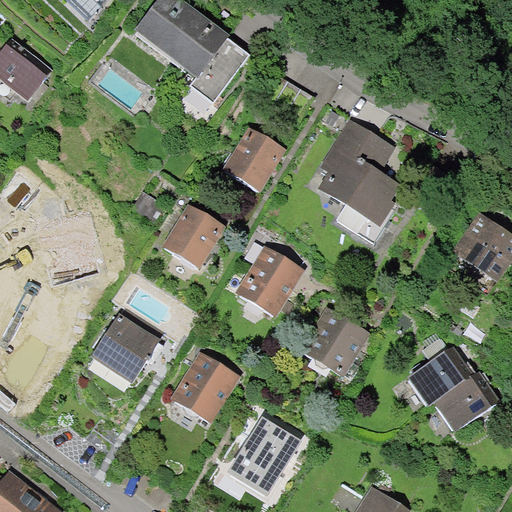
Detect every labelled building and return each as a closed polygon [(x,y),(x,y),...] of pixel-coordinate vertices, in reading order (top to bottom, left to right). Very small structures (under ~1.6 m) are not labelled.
[(234,40),(177,0),(168,0),(142,38),(204,82),(231,44),(234,40)] [(57,76),(13,44),(0,62),(0,85),(33,109),(57,76)] [(231,44),(204,82),(193,92),(222,112),(257,62),(231,44)] [(423,170),(350,127),(313,188),(386,231),(423,170)] [(291,156),(252,132),(226,174),(265,198),(291,156)] [(231,232),(192,211),(169,252),(208,273),(231,232)] [(86,213),(32,228),(50,292),(103,277),(86,213)] [(511,276),(511,240),(481,221),(458,258),(506,287),(511,276)] [(310,277),(268,252),(240,300),(282,324),(310,277)] [(164,332),(124,306),(92,354),(132,381),(164,332)] [(373,339),(330,315),(306,359),(349,383),(373,339)] [(243,382),(200,358),(173,406),(215,430),(243,382)] [(452,358),(418,382),(461,441),(503,410),(480,378),(471,385),(452,358)] [(306,451),(261,425),(235,470),(279,496),(306,451)] [(61,511),(11,470),(0,482),(0,511),(61,511)] [(407,511),(376,494),(365,511),(407,511)]
